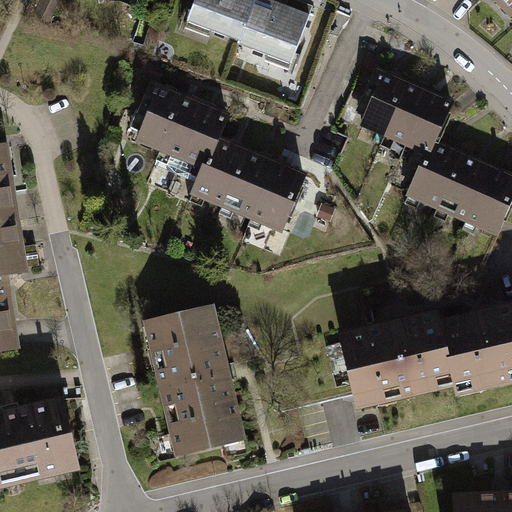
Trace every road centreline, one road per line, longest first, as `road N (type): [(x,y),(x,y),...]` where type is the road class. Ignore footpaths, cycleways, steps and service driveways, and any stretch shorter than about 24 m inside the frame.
road 1 (residential): [(511,429),(172,511)]
road 2 (residential): [(127,511),(72,278)]
road 3 (residential): [(383,0),(433,27),(511,93)]
